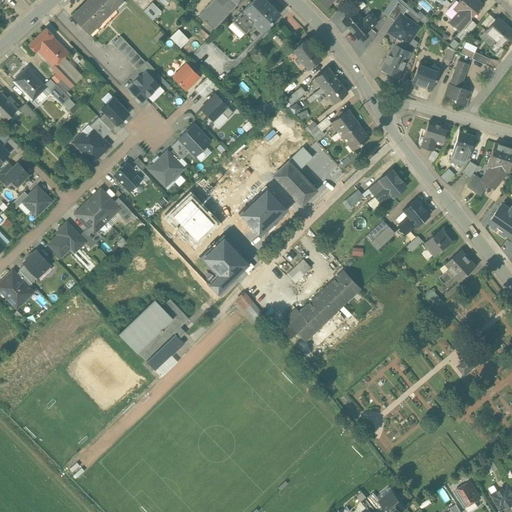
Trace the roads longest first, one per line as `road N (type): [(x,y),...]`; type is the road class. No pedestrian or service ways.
road 1 (secondary): [(511,283),(381,114)]
road 2 (residential): [(0,265),(151,125)]
road 3 (secondary): [(381,114),(321,26),(291,0)]
